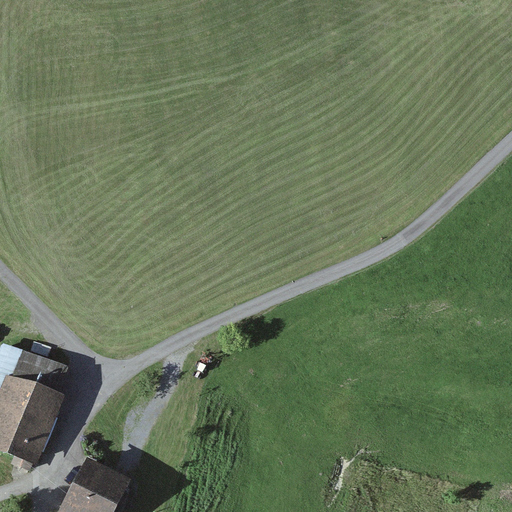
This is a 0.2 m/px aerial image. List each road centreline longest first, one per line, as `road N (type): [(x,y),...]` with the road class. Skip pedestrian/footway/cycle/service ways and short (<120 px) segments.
road 1 (track): [(511,139),(413,231),(376,254),(104,377),(41,479),(0,492)]
road 2 (track): [(104,377),(0,272)]
